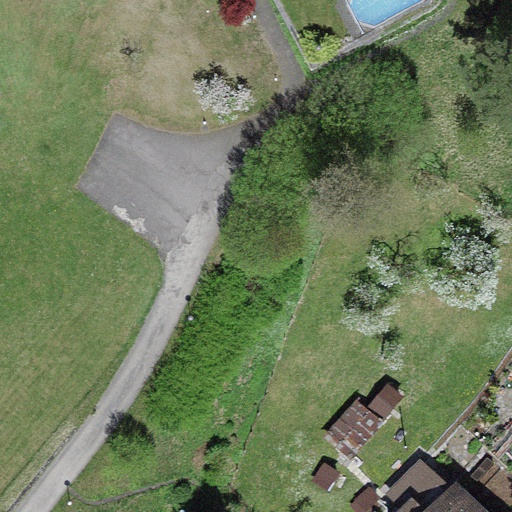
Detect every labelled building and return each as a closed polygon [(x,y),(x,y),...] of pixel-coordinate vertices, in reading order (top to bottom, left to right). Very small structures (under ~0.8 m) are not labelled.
[(327,437),(350,458),(380,425),(357,405),(327,437)] [(406,511),(413,511),(416,510),(441,485),(422,465),(391,497),(405,511),(406,511)] [(324,489),(335,474),(325,466),(314,481),(324,489)] [(355,511),(358,511),(373,497),(365,489),(348,505),(355,511)] [(413,511),(406,511),(405,511),(404,511),(469,511),(454,496),(438,511),(418,511),(416,510),(413,511)]
